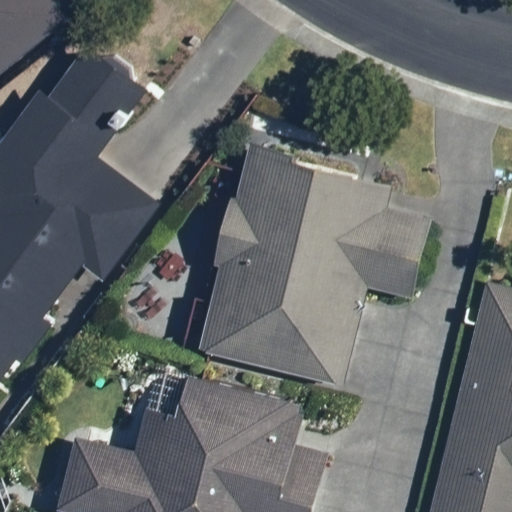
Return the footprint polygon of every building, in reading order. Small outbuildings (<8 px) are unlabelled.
[(0,0),(0,59),(60,13),(49,0),(0,0)] [(0,367),(11,353),(18,359),(49,318),(38,310),(77,259),(97,275),(156,197),(92,148),(142,82),(83,38),(42,91),(34,85),(0,129),(0,367)] [(210,256),(216,258),(195,340),(335,377),(360,280),(403,291),(424,210),(381,199),(387,176),(281,149),(282,144),(247,135),(232,194),(226,193),(210,256)] [(511,511),(511,283),(483,276),(423,511),(511,511)] [(52,502),(90,511),(303,511),(321,446),(288,437),(296,407),(291,405),(293,397),(152,360),(128,448),(70,433),(52,502)]
